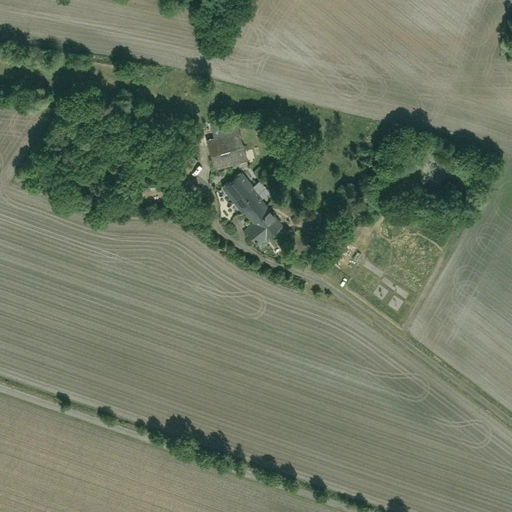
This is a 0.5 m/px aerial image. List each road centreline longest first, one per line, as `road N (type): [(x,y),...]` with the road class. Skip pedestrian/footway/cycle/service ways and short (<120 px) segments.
road 1 (track): [(511,426),(311,277),(215,229),(217,206)]
road 2 (track): [(357,511),(0,388)]
